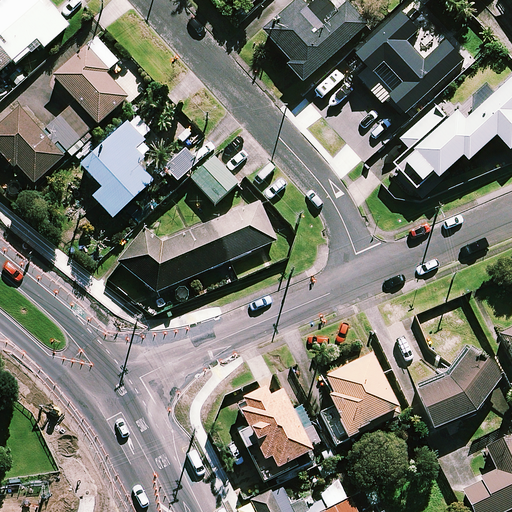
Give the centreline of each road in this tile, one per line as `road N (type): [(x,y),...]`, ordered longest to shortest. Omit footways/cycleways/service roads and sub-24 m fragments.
road 1 (residential): [(155,0),(330,195),(367,276)]
road 2 (residential): [(149,372),(367,276)]
road 3 (residential): [(367,276),(511,213)]
road 4 (secondary): [(0,270),(38,309),(100,345)]
